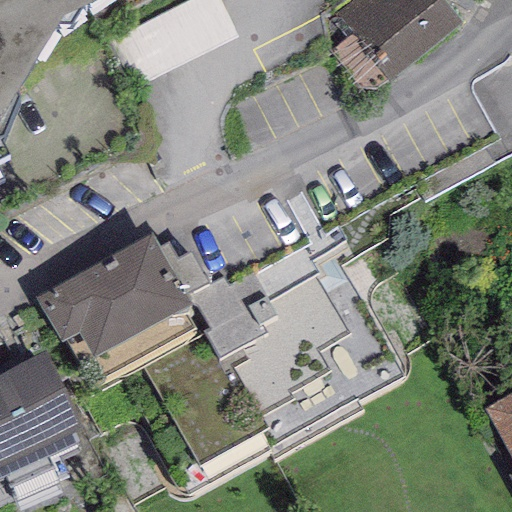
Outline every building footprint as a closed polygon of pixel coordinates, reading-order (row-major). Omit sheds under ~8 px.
[(0,0),(0,170),(13,165),(64,43),(180,3),(180,0),(0,0)] [(216,0),(203,0),(110,44),(133,93),(237,44),(216,0)] [(354,0),(334,14),(354,43),(348,47),(384,98),(462,42),(431,0),(396,0),(389,6),(384,0),(354,0)] [(152,229),(35,294),(87,380),(137,352),(212,480),(402,373),(330,248),(344,236),(337,224),(325,234),(321,229),(308,237),(312,242),(227,285),(221,276),(209,281),(187,291),(158,241),(152,229)] [(167,237),(158,241),(187,291),(209,281),(191,246),(176,253),(167,237)] [(0,457),(82,419),(44,347),(0,365),(0,457)] [(511,386),(485,402),(510,452),(500,457),(511,478),(511,386)]
